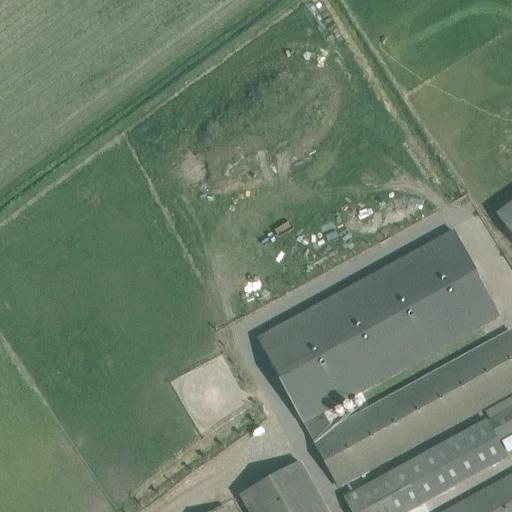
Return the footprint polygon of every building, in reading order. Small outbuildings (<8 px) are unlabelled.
[(511,203),(496,215),(511,235),(511,203)] [(501,317),(455,232),(258,340),(304,424),(501,317)] [(339,489),(511,394),(511,332),(511,330),(329,430),(312,440),(339,489)] [(511,400),(485,415),(488,421),(345,500),(351,511),(411,511),(508,458),(500,443),(511,436),(511,400)] [(329,511),(301,461),(239,496),(247,511),(329,511)] [(511,511),(511,473),(441,511),(511,511)]
